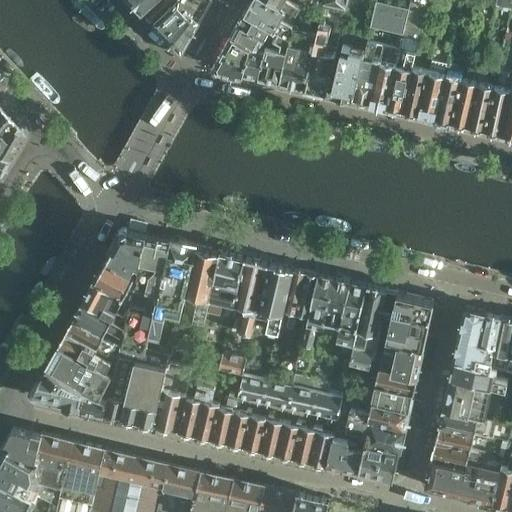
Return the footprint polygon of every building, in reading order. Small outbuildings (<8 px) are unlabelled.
[(139,0),(140,0),(136,4),(141,9),(145,6),(146,6),(152,0),(139,0)] [(156,17),(174,0),(152,0),(146,6),(156,17)] [(187,39),(208,0),(174,0),(156,17),(177,40),(178,41),(179,42),(181,42),(183,42),(184,42),(185,41),(186,40),(187,39)] [(290,35),(295,13),(295,12),(273,0),(250,0),(244,10),(270,25),(277,28),(290,35)] [(290,0),(273,0),(295,12),(295,13),(296,13),(300,5),(290,0)] [(324,0),(301,0),(322,11),(324,1),(324,0)] [(404,107),(416,50),(428,0),(410,0),(409,8),(403,32),(403,36),(400,45),(399,51),(396,65),(387,104),(404,107)] [(403,32),(409,8),(376,1),(371,25),(403,32)] [(267,30),(270,25),(244,10),(239,21),(271,39),(274,34),(267,30)] [(305,85),(318,29),(314,28),(313,31),(302,29),(305,15),(296,13),(295,13),(290,35),(280,80),(305,85)] [(271,39),(239,21),(238,21),(232,32),(250,42),(265,50),(265,46),(268,43),(271,39)] [(327,90),(336,52),(324,50),(330,26),(319,23),(318,29),(305,85),(327,90)] [(280,80),(290,35),(277,28),(274,34),(271,39),(277,42),(274,47),(268,43),(265,46),(265,50),(259,75),(280,80)] [(243,71),(250,42),(232,32),(217,60),(220,66),(243,71)] [(365,49),(367,40),(347,36),(345,45),(365,49)] [(387,104),(396,65),(384,63),(389,42),(384,41),(383,46),(380,61),(371,100),(387,104)] [(259,75),(265,50),(250,42),(243,71),(259,75)] [(366,42),(365,49),(354,96),(371,100),(380,61),(373,60),(376,44),(366,42)] [(354,96),(365,49),(345,45),(343,44),(331,92),(354,96)] [(436,115),(447,65),(451,49),(444,47),(438,73),(435,72),(429,71),(420,111),(436,115)] [(420,111),(429,71),(417,68),(421,51),(416,50),(404,107),(420,111)] [(453,119),(462,78),(450,76),(453,66),(447,65),(436,115),(453,119)] [(469,122),(480,73),(475,72),(473,81),(462,78),(453,119),(469,122)] [(502,130),(511,83),(511,72),(510,82),(506,81),(505,88),(494,86),(485,126),(502,130)] [(485,126),(494,86),(483,83),(485,74),(480,73),(469,122),(485,126)] [(511,132),(511,83),(502,130),(511,132)] [(0,126),(8,117),(0,108),(0,126)] [(296,125),(298,113),(285,110),(282,122),(296,125)] [(16,143),(21,133),(18,131),(20,129),(8,117),(0,126),(0,154),(4,156),(13,141),(16,143)] [(140,262),(147,232),(128,227),(121,231),(108,255),(131,268),(136,260),(140,262)] [(146,347),(172,237),(147,232),(140,262),(138,272),(131,300),(126,323),(122,339),(118,356),(114,373),(108,398),(107,398),(104,411),(155,422),(163,386),(188,391),(195,358),(171,353),(158,350),(146,347)] [(181,310),(197,243),(172,237),(146,347),(158,350),(167,307),(181,310)] [(204,320),(206,311),(221,249),(197,243),(181,310),(180,315),(204,320)] [(235,301),(246,254),(228,250),(229,246),(222,244),(221,249),(206,311),(220,314),(223,298),(235,301)] [(257,315),(270,260),(246,254),(235,301),(250,304),(245,311),(240,331),(253,334),(257,315)] [(138,272),(131,268),(108,255),(94,280),(131,300),(138,272)] [(285,306),(294,266),(270,260),(257,315),(268,317),(265,328),(279,331),(285,306)] [(297,310),(306,269),(299,267),(300,262),(295,261),(294,266),(285,306),(291,308),(287,325),(293,326),(297,310)] [(309,312),(319,271),(320,267),(315,265),(314,270),(306,269),(297,310),(309,312)] [(324,324),(336,275),(319,271),(309,312),(297,364),(306,366),(309,364),(313,347),(312,347),(316,330),(315,328),(316,322),(324,324)] [(340,328),(351,279),(336,275),(324,324),(340,328)] [(356,338),(369,283),(351,279),(340,328),(339,334),(356,338)] [(131,300),(94,280),(84,299),(84,300),(126,323),(131,300)] [(388,337),(399,290),(369,283),(356,338),(354,345),(373,349),(370,365),(380,368),(384,353),(388,337)] [(424,345),(434,303),(435,298),(399,290),(388,337),(400,339),(424,345)] [(126,323),(84,300),(77,314),(76,314),(122,339),(126,323)] [(480,339),(487,310),(466,306),(460,332),(454,357),(491,365),(493,356),(487,355),(490,341),(480,339)] [(496,343),(502,314),(487,310),(480,339),(490,341),(496,343)] [(122,339),(76,314),(68,329),(97,345),(118,356),(122,339)] [(511,344),(511,343),(511,316),(502,314),(496,343),(494,350),(502,352),(499,367),(498,369),(507,371),(511,351),(511,344)] [(94,350),(97,345),(68,329),(60,343),(107,369),(112,360),(94,350)] [(195,358),(199,343),(175,337),(171,353),(195,358)] [(417,376),(424,345),(400,339),(396,356),(384,353),(380,368),(417,376)] [(114,373),(107,369),(60,343),(47,365),(84,385),(107,398),(108,398),(114,373)] [(244,371),(248,355),(224,349),(220,366),(244,371)] [(497,375),(498,369),(499,367),(491,365),(454,357),(451,375),(491,384),(506,387),(509,378),(497,375)] [(413,392),(417,376),(380,368),(370,365),(367,364),(364,375),(374,377),(378,375),(376,384),(413,392)] [(84,385),(47,365),(46,368),(47,368),(42,376),(41,376),(40,378),(41,379),(36,387),(35,386),(34,389),(34,390),(35,390),(37,393),(36,394),(36,395),(40,396),(40,395),(49,397),(49,398),(52,398),(52,397),(61,400),(61,401),(67,402),(67,401),(72,402),(71,403),(73,403),(73,402),(78,403),(78,405),(79,405),(84,385)] [(343,394),(326,390),(293,383),(244,371),(239,393),(338,416),(343,394)] [(326,390),(328,379),(295,372),(293,383),(326,390)] [(484,417),(491,384),(451,375),(444,407),(444,408),(484,417)] [(196,432),(207,383),(199,381),(195,396),(187,394),(179,428),(196,432)] [(410,409),(413,392),(376,384),(365,381),(363,390),(374,392),(372,400),(410,409)] [(212,435),(219,403),(220,402),(212,400),(215,385),(207,383),(196,432),(212,435)] [(107,398),(84,385),(79,405),(104,411),(107,398)] [(179,428),(187,394),(188,391),(163,386),(155,422),(179,428)] [(228,439),(236,408),(238,397),(233,396),(234,391),(230,390),(226,405),(219,403),(212,435),(228,439)] [(406,426),(356,414),(349,412),(352,403),(353,403),(354,396),(343,393),(343,394),(338,416),(334,431),(334,434),(350,438),(365,441),(366,440),(400,448),(406,426)] [(410,409),(372,400),(371,407),(358,404),(356,414),(406,426),(407,419),(408,419),(410,409)] [(245,443),(252,411),(253,411),(253,408),(248,407),(248,410),(236,408),(228,439),(245,443)] [(497,420),(484,417),(444,408),(440,424),(475,432),(476,425),(495,429),(497,420)] [(261,446),(269,415),(253,411),(252,411),(245,443),(261,446)] [(278,450),(285,418),(274,416),(274,413),(271,412),(269,412),(269,415),(261,446),(263,447),(278,450)] [(294,454),(302,419),(298,418),(297,421),(285,418),(278,450),(294,454)] [(310,458),(318,423),(315,422),(314,425),(305,423),(306,420),(302,419),(294,454),(310,458)] [(58,506),(74,438),(45,430),(14,423),(6,439),(5,439),(4,440),(6,441),(0,452),(0,473),(39,495),(58,506)] [(327,462),(334,434),(334,431),(322,427),(322,424),(318,423),(310,458),(327,462)] [(486,438),(487,435),(475,432),(440,424),(436,423),(434,431),(438,432),(436,440),(471,448),(473,440),(482,442),(483,438),(486,438)] [(259,511),(266,482),(202,468),(106,446),(84,440),(86,436),(75,433),(74,438),(58,506),(56,511),(259,511)] [(344,466),(350,438),(334,434),(327,462),(344,466)] [(359,469),(365,441),(350,438),(344,466),(359,469)] [(394,476),(401,448),(400,448),(366,440),(365,441),(359,469),(394,476)] [(486,452),(471,448),(436,440),(432,457),(467,465),(469,456),(484,460),(486,452)] [(510,504),(511,493),(511,452),(508,466),(501,465),(500,472),(494,500),(510,504)] [(494,500),(500,472),(467,465),(432,457),(426,484),(437,486),(494,500)] [(39,495),(0,473),(0,510),(1,511),(2,511),(24,511),(31,498),(36,501),(39,495)] [(271,511),(278,485),(266,482),(259,511),(271,511)] [(293,511),(298,489),(278,485),(271,511),(293,511)] [(326,511),(329,501),(330,497),(298,489),(293,511),(326,511)]
